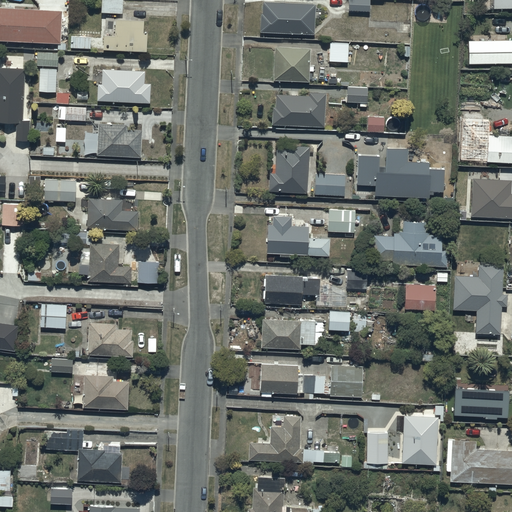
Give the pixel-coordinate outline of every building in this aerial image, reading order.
[(123,0),(102,0),(102,12),(124,12),(123,0)] [(370,0),(350,0),(350,12),(370,13),(370,0)] [(511,0),(492,0),(493,9),(511,8),(511,0)] [(315,4),(264,2),(263,14),(261,14),(260,32),(314,35),(315,4)] [(62,9),(0,6),(0,40),(61,43),(62,9)] [(145,20),(116,19),(115,35),(105,35),(104,49),(147,51),(148,32),(144,32),(145,20)] [(371,24),(353,24),(353,39),(371,39),(371,24)] [(91,36),(72,35),(71,47),(91,48),(91,36)] [(511,40),(469,41),(469,65),(511,64),(511,40)] [(352,56),(352,42),(331,41),(331,55),(352,56)] [(311,47),(275,46),(274,81),(310,82),(311,47)] [(58,52),(38,52),(38,65),(58,65),(58,52)] [(25,69),(0,67),(0,122),(16,123),(15,140),(28,141),(29,121),(22,120),(25,69)] [(56,68),(40,68),(40,91),(56,91),(56,68)] [(144,72),(104,70),(104,85),(100,85),(99,96),(148,99),(149,86),(143,86),(144,72)] [(371,87),(342,86),(341,102),(370,103),(371,87)] [(69,92),(57,92),(57,103),(69,103),(69,92)] [(309,96),(277,94),(276,107),(273,107),(272,124),(326,127),(327,93),(310,92),(309,96)] [(87,107),(59,106),(58,120),(86,121),(87,107)] [(386,117),(370,116),(369,131),(385,132),(386,117)] [(128,123),(99,122),(98,153),(142,155),(143,129),(127,129),(128,123)] [(66,127),(57,127),(56,141),(66,141),(66,127)] [(511,136),(487,135),(486,163),(511,164),(511,136)] [(290,144),(290,149),(276,148),(275,172),(270,171),(269,190),(308,192),(310,145),(290,144)] [(386,170),(359,169),(358,196),(376,196),(376,195),(430,197),(430,191),(443,192),(444,168),(429,167),(429,162),(409,161),(410,148),(387,147),(386,170)] [(347,173),(317,171),(315,193),(345,195),(347,173)] [(77,180),(46,179),(45,199),(77,199),(77,180)] [(488,184),(472,184),(471,217),(511,218),(511,222),(511,180),(488,180),(488,184)] [(123,197),(89,196),(89,215),(82,214),(81,225),(89,226),(89,228),(139,230),(140,211),(122,210),(123,197)] [(2,223),(29,224),(30,203),(2,202),(2,223)] [(357,209),(329,208),(329,231),(357,231),(357,209)] [(273,213),(273,222),(267,222),(267,253),(330,254),(331,237),(309,236),(309,223),(292,223),(292,214),(273,213)] [(395,233),(395,236),(375,235),(374,260),(394,261),(394,265),(448,267),(448,251),(442,250),(443,235),(431,235),(431,233),(427,232),(427,222),(405,221),(404,231),(400,231),(400,233),(395,233)] [(86,232),(66,231),(65,241),(86,242),(86,232)] [(119,242),(90,241),(89,281),(132,282),(132,265),(118,265),(119,242)] [(160,262),(139,261),(138,282),(159,284),(160,262)] [(501,333),(502,305),(508,305),(508,294),(503,294),(504,265),(479,263),(478,275),(455,274),(453,309),(477,310),(476,332),(501,333)] [(369,269),(349,268),(348,288),(368,289),(369,269)] [(321,277),(302,275),(266,273),(265,302),(301,304),(302,293),(319,294),(321,277)] [(434,285),(406,286),(406,310),(435,309),(434,285)] [(369,299),(357,298),(356,311),(369,311),(369,299)] [(68,304),(42,302),(41,326),(66,328),(68,304)] [(351,312),(330,311),(329,330),(350,331),(351,312)] [(316,321),(263,318),(261,347),(301,349),(301,344),(315,345),(316,321)] [(116,322),(90,321),(89,354),(134,356),(135,340),(131,340),(132,328),(115,328),(116,322)] [(19,326),(0,322),(0,348),(14,351),(19,326)] [(73,359),(52,358),(51,371),(72,372),(73,359)] [(299,365),(262,363),(261,392),(297,394),(299,365)] [(364,366),(332,365),(331,396),(363,398),(364,366)] [(113,375),(85,374),(84,407),(129,408),(130,381),(112,380),(113,375)] [(508,418),(510,391),(455,388),(454,416),(485,417),(485,419),(497,420),(497,418),(508,418)] [(250,442),(249,460),(303,462),(304,449),(298,448),(299,439),(301,439),(302,416),(284,415),(284,427),(271,426),(271,443),(250,442)] [(438,422),(402,421),(401,445),(406,446),(406,461),(436,462),(438,422)] [(79,450),(78,479),(122,481),(123,452),(120,451),(121,444),(103,443),(103,449),(83,448),(84,430),(44,428),(43,448),(79,450)] [(389,437),(367,436),(365,464),(387,465),(389,437)] [(511,450),(475,449),(476,442),(448,440),(447,471),(451,471),(450,482),(511,484),(511,450)] [(314,461),(324,461),(325,450),(305,449),(304,465),(314,465),(314,461)] [(12,473),(0,473),(0,493),(12,493),(12,473)] [(255,476),(253,507),(250,507),(249,511),(282,511),(285,477),(255,476)]
